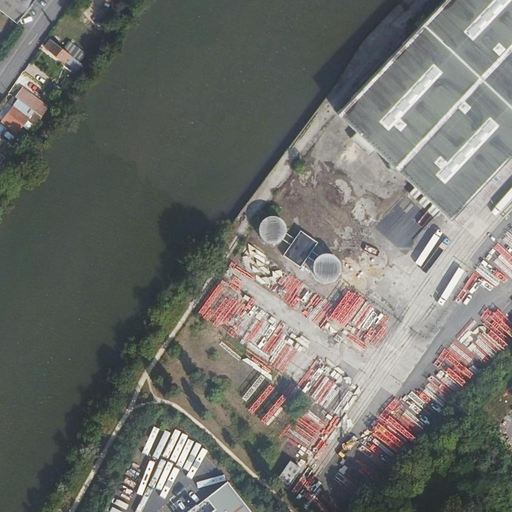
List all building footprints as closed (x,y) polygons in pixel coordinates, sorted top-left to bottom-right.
[(0,0),(0,8),(3,11),(16,22),(34,0),(0,0)] [(511,0),(447,0),(341,121),(356,132),(350,139),(369,156),(375,149),(415,187),(421,192),(424,196),(430,201),(433,204),(439,210),(450,220),(450,219),(511,153),(511,0)] [(69,55),(49,38),(44,45),(64,62),(69,55)] [(19,90),(14,96),(35,113),(38,115),(43,109),(19,90)] [(35,113),(14,96),(10,103),(12,105),(0,119),(0,121),(15,134),(29,116),(31,118),(35,113)] [(511,172),(511,153),(450,219),(459,228),(511,172)] [(421,192),(415,187),(410,193),(415,198),(421,192)] [(430,201),(424,196),(419,201),(425,207),(430,201)] [(433,215),(439,210),(433,204),(428,209),(433,215)] [(288,233),(288,228),(288,226),(287,223),(285,220),(283,218),(281,216),(278,214),(273,214),(270,214),(268,214),(257,231),(258,235),(261,239),(263,242),(267,244),(272,245),(275,244),(280,243),(282,242),(284,240),(285,239),(286,237),(287,236),(287,235),(288,233)] [(308,247),(306,246),(310,239),(293,229),(289,236),(287,235),(287,236),(286,237),(285,239),(284,240),(286,241),(279,252),(297,262),(303,251),(305,252),(306,251),(306,249),(307,248),(308,247)] [(335,259),(335,255),(335,253),(333,248),(331,246),(327,243),(323,241),(318,241),(313,242),(309,245),(308,247),(307,248),(306,249),(306,251),(305,252),(305,254),(304,257),(305,260),(306,263),(308,266),(311,269),(315,271),(318,272),(322,272),(325,271),(327,271),(331,268),(333,265),(334,263),(335,259)] [(288,488),(301,468),(288,459),(274,479),(288,488)]
